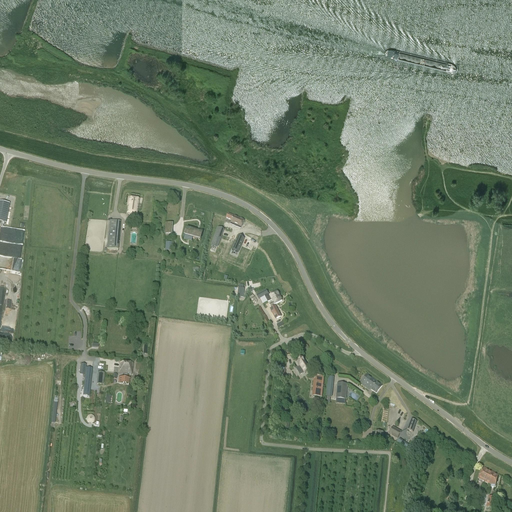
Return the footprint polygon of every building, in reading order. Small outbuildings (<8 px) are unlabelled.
[(130,198),(127,214),(136,215),(139,199),(130,198)] [(0,201),(0,222),(6,224),(10,204),(0,201)] [(228,214),(225,222),(241,229),(244,221),(228,214)] [(104,249),(104,252),(107,252),(107,249),(118,250),(121,221),(110,221),(106,249),(104,249)] [(187,228),(185,233),(189,235),(189,237),(200,240),(202,233),(187,228)] [(216,233),(212,245),(217,247),(222,235),(216,233)] [(238,236),(232,250),(238,253),(240,248),(241,246),(244,239),(238,236)] [(0,240),(0,269),(21,272),(23,258),(21,258),(23,243),(0,240)] [(269,294),(266,290),(256,295),(259,299),(265,296),(269,294)] [(280,297),(278,293),(277,292),(276,292),(269,295),(269,294),(265,296),(266,298),(265,298),(268,302),(272,300),(272,301),(280,297)] [(280,297),(272,301),(273,303),(270,305),(271,309),(270,309),(276,320),(281,317),(275,305),(282,301),(280,297)] [(301,358),(295,363),(298,367),(296,369),(300,375),(304,372),(305,373),(309,370),(301,358)] [(125,374),(126,375),(132,375),(133,364),(119,362),(118,374),(125,374)] [(81,365),(80,374),(85,374),(83,395),(89,396),(92,369),(86,368),(86,365),(81,365)] [(104,373),(97,372),(96,384),(103,385),(104,373)] [(367,374),(360,384),(370,391),(370,389),(377,394),(383,386),(367,374)] [(130,378),(127,378),(127,375),(125,375),(124,378),(119,377),(118,383),(129,384),(129,380),(130,380),(130,379),(130,378)] [(314,376),(313,390),(316,391),(315,397),(322,398),(324,377),(314,376)] [(337,383),(336,404),(345,404),(346,400),(347,384),(337,383)] [(89,414),(87,421),(93,423),(95,417),(89,414)] [(411,420),(407,430),(413,432),(417,422),(411,420)] [(392,427),(388,434),(397,439),(401,432),(392,427)] [(375,432),(375,441),(383,442),(383,433),(375,432)] [(402,439),(399,443),(409,451),(412,447),(402,439)] [(484,467),(478,479),(490,485),(490,486),(491,486),(492,485),(496,486),(498,475),(484,467)] [(489,496),(486,507),(492,509),(495,498),(489,496)]
